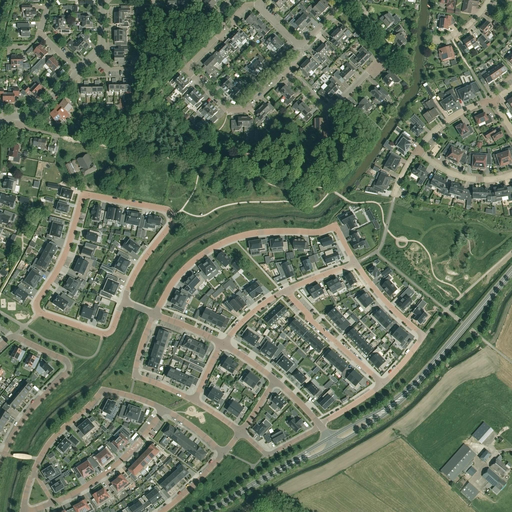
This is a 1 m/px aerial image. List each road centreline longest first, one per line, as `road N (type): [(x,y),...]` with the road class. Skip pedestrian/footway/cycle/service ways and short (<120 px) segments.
road 1 (residential): [(123,301),(171,213),(92,194),(81,200),(68,249),(36,306),(102,333)]
road 2 (residential): [(355,263),(334,225),(240,236),(191,262),(154,313)]
road 3 (residential): [(286,69),(247,109),(226,109),(191,76),(233,0)]
road 4 (residential): [(0,346),(15,337),(69,365),(3,454)]
road 5 (residential): [(164,409),(102,389),(51,439),(33,470)]
road 6 (secondary): [(511,271),(415,383)]
road 7 (residential): [(164,409),(107,473),(53,502)]
road 8 (residential): [(382,384),(286,289)]
road 9 (residential): [(194,401),(134,375),(154,313)]
road 10 (residential): [(286,69),(331,107),(379,66)]
